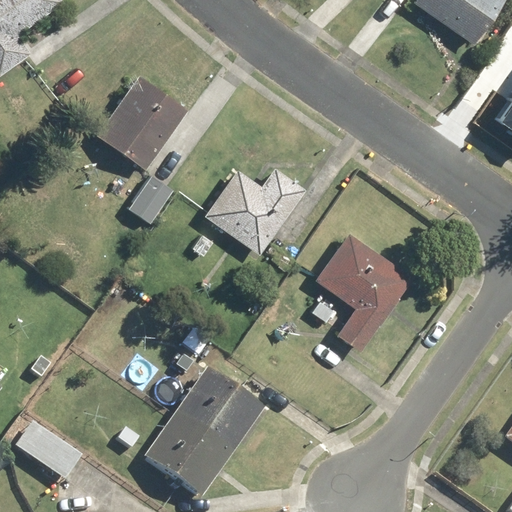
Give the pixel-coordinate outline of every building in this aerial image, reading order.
[(45,15),(57,6),(53,0),(0,0),(0,71),(26,52),(15,36),(21,32),(31,46),(55,29),(45,15)] [(498,0),(411,0),(410,3),(469,44),(498,0)] [(187,105),(140,72),(95,136),(142,169),(187,105)] [(511,89),(488,123),(511,139),(511,89)] [(257,188),(232,171),(202,215),(257,253),(301,189),(271,169),(257,188)] [(169,189),(150,175),(126,208),(145,222),(169,189)] [(346,233),(313,280),(300,271),(284,294),(325,323),(341,300),(351,307),(333,334),(358,351),(410,278),(346,233)] [(260,413),(202,372),(143,457),(200,498),(260,413)] [(0,472),(17,484),(33,462),(61,482),(78,457),(29,422),(12,447),(8,444),(0,455),(0,472)] [(511,422),(501,437),(511,444),(511,422)]
